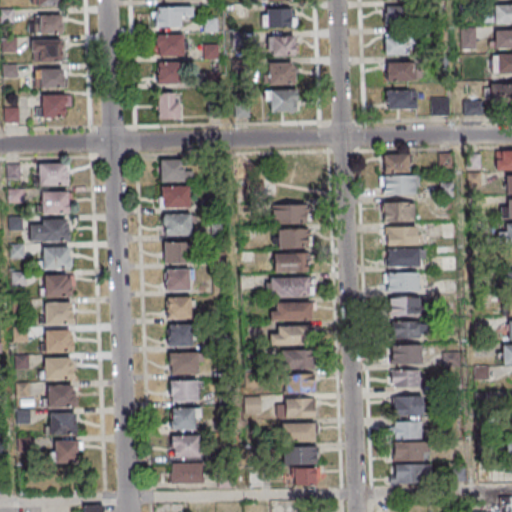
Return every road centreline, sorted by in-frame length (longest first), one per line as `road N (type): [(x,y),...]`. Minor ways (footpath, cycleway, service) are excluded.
road 1 (residential): [(126,511),(105,0)]
road 2 (residential): [(355,511),(340,138)]
road 3 (residential): [(340,138),(0,145)]
road 4 (residential): [(511,134),(340,138)]
road 5 (residential): [(340,138),(334,0)]
